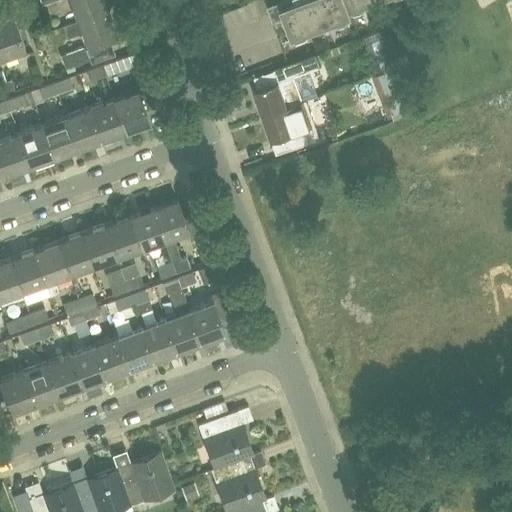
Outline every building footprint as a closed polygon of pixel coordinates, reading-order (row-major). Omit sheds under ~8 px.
[(106,9),(102,0),(72,0),(79,19),(106,9)] [(284,0),(266,7),(272,22),(283,18),(291,40),(352,17),(350,12),(383,0),(284,0)] [(109,37),(115,35),(106,9),(79,19),(62,25),(67,38),(84,32),(89,44),(85,45),(60,54),(65,68),(89,59),(91,63),(115,54),(109,37)] [(13,13),(0,17),(0,56),(25,48),(13,13)] [(370,58),(389,51),(383,38),(365,45),(370,58)] [(278,82),(255,90),(263,114),(289,105),(302,101),(293,76),(321,66),(316,53),(274,69),(278,82)] [(117,59),(102,65),(105,75),(120,69),(117,59)] [(105,75),(102,65),(87,70),(91,80),(105,75)] [(403,116),(412,112),(394,68),(376,75),(392,116),(402,112),(403,116)] [(70,76),(54,81),(58,92),(74,86),(70,76)] [(3,81),(6,90),(14,88),(11,78),(3,81)] [(146,110),(155,107),(145,79),(125,87),(127,92),(114,97),(126,130),(150,122),(146,110)] [(43,97),(58,92),(54,81),(40,87),(43,97)] [(26,103),(22,93),(7,99),(10,109),(26,103)] [(126,130),(114,97),(90,106),(102,139),(126,130)] [(0,112),(10,109),(7,99),(0,101),(0,112)] [(302,101),(289,105),(263,114),(272,140),(292,133),(297,146),(317,139),(313,126),(307,128),(302,115),(311,112),(307,99),(302,101)] [(102,139),(90,106),(66,114),(78,147),(102,139)] [(66,114),(42,123),(54,156),(78,147),(66,114)] [(42,123),(18,131),(30,164),(33,163),(34,166),(37,167),(45,164),(47,162),(46,159),(54,156),(42,123)] [(30,164),(18,131),(0,138),(0,152),(7,173),(30,164)] [(180,206),(177,198),(153,206),(165,240),(169,253),(179,250),(174,236),(188,231),(190,239),(201,235),(190,203),(180,206)] [(165,240),(153,206),(129,215),(141,248),(165,240)] [(129,215),(111,221),(105,224),(117,257),(141,248),(129,215)] [(117,257),(105,224),(82,232),(93,265),(117,257)] [(82,232),(58,240),(70,274),(93,265),(82,232)] [(70,274),(58,240),(34,249),(46,282),(45,283),(49,295),(59,292),(54,279),(70,274)] [(46,282),(34,249),(11,257),(22,291),(45,283),(46,282)] [(172,260),(176,272),(190,267),(186,255),(172,260)] [(0,298),(22,291),(11,257),(0,261),(0,298)] [(176,272),(172,260),(156,266),(160,278),(176,272)] [(191,270),(177,275),(182,287),(196,282),(191,270)] [(139,272),(125,277),(129,289),(143,284),(139,272)] [(177,275),(177,276),(162,282),(166,292),(168,291),(176,313),(166,317),(178,350),(201,341),(189,308),(181,287),(182,287),(177,275)] [(125,277),(111,282),(109,283),(113,295),(129,289),(125,277)] [(130,292),(135,304),(149,299),(144,287),(130,292)] [(231,317),(221,290),(211,294),(213,299),(189,308),(201,341),(225,332),(221,321),(231,317)] [(92,292),(78,297),(82,308),(96,303),(92,292)] [(135,304),(130,292),(114,298),(119,310),(135,304)] [(82,308),(78,297),(62,303),(66,314),(82,308)] [(101,314),(96,303),(82,308),(86,319),(101,314)] [(30,312),(34,324),(48,319),(44,307),(30,312)] [(86,319),(82,308),(66,314),(70,325),(86,319)] [(34,324),(30,312),(14,318),(18,330),(34,324)] [(166,317),(142,326),(154,358),(178,350),(166,317)] [(49,322),(35,327),(39,338),(53,333),(49,322)] [(73,330),(78,346),(92,342),(87,326),(73,330)] [(142,326),(118,334),(130,367),(154,358),(142,326)] [(39,338),(35,327),(20,332),(24,344),(39,338)] [(118,334),(95,343),(107,376),(130,367),(118,334)] [(95,343),(71,352),(83,385),(107,376),(95,343)] [(71,352),(47,361),(59,393),(83,385),(71,352)] [(59,393),(47,361),(24,369),(35,402),(59,393)] [(35,402),(24,369),(0,378),(0,382),(10,411),(35,402)] [(223,400),(202,409),(207,420),(198,423),(207,446),(214,467),(221,465),(251,454),(240,423),(253,419),(248,405),(228,412),(223,400)] [(117,465),(118,467),(129,499),(131,504),(175,488),(162,451),(131,462),(127,449),(113,454),(117,465)] [(221,465),(214,467),(211,468),(219,491),(227,511),(264,498),(253,468),(265,464),(260,450),(251,454),(221,465)] [(69,470),(74,483),(84,511),(108,511),(131,504),(129,499),(118,467),(88,478),(83,465),(69,470)] [(84,511),(74,483),(44,494),(39,481),(25,486),(34,511),(84,511)] [(264,498),(227,511),(225,511),(268,511),(279,508),(274,495),(264,498)]
